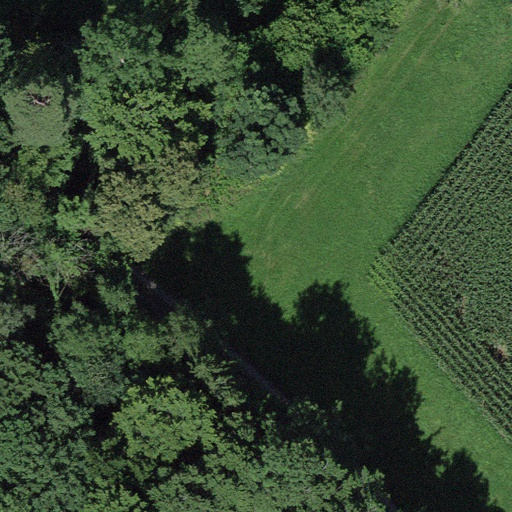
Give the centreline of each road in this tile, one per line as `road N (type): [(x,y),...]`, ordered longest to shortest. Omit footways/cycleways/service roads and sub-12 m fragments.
road 1 (track): [(365,511),(0,181)]
road 2 (track): [(294,0),(253,60),(0,33)]
